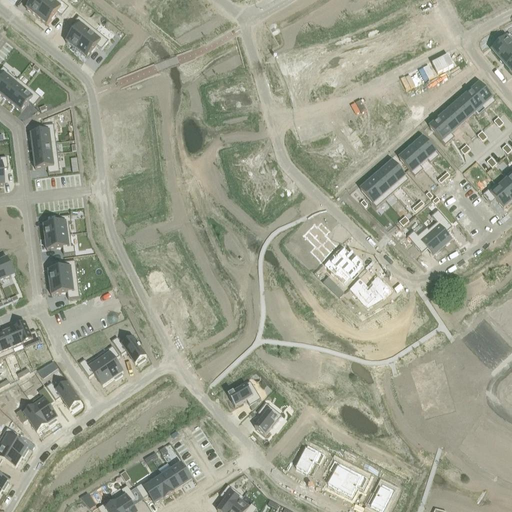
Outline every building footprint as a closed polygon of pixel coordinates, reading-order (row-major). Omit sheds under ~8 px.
[(34,0),(26,10),(37,18),(51,0),(34,0)] [(58,0),(51,0),(37,18),(47,27),(57,14),(62,18),(69,9),(58,0)] [(207,13),(206,11),(199,5),(198,5),(198,6),(193,2),(194,1),(192,0),(177,0),(179,1),(173,8),(187,19),(191,27),(199,22),(197,18),(207,13)] [(473,0),(468,0),(465,2),(474,18),(481,14),(473,0)] [(483,0),(473,0),(481,14),(488,10),(483,0)] [(492,0),(483,0),(488,10),(496,6),(492,0)] [(465,2),(457,6),(466,22),(474,18),(465,2)] [(76,31),(66,44),(76,52),(94,30),(79,18),(72,27),(76,31)] [(421,25),(413,29),(422,45),(429,41),(421,25)] [(413,29),(406,33),(414,49),(422,45),(413,29)] [(94,30),(76,52),(87,60),(97,48),(102,52),(109,42),(94,30)] [(406,33),(398,37),(407,53),(414,49),(406,33)] [(506,38),(492,51),(499,60),(511,48),(511,37),(510,35),(506,38)] [(398,37),(391,41),(399,56),(407,53),(398,37)] [(391,41),(383,44),(392,60),(399,56),(391,41)] [(365,51),(356,56),(365,73),(375,68),(368,56),(374,53),(368,42),(362,45),(365,51)] [(383,44),(376,49),(384,64),(392,60),(383,44)] [(511,48),(499,60),(506,67),(511,62),(511,48)] [(356,56),(347,61),(356,78),(365,73),(356,56)] [(347,61),(338,65),(347,82),(356,78),(347,61)] [(338,65),(329,70),(338,87),(347,82),(338,65)] [(0,80),(1,81),(0,82),(0,96),(3,99),(18,80),(17,81),(8,74),(9,73),(4,68),(0,72),(0,80)] [(313,69),(301,72),(307,94),(316,92),(312,79),(315,78),(313,69)] [(301,72),(289,75),(292,85),(295,84),(299,96),(307,94),(301,72)] [(18,80),(3,99),(11,106),(27,87),(18,80)] [(243,84),(220,90),(225,109),(235,106),(234,100),(246,96),(243,84)] [(480,85),(471,93),(487,111),(496,103),(480,85)] [(27,87),(11,106),(21,114),(29,104),(34,108),(41,99),(27,87)] [(471,93),(463,100),(476,114),(476,115),(479,118),(487,111),(471,93)] [(463,100),(455,107),(468,121),(476,115),(476,114),(463,100)] [(455,107),(447,114),(460,128),(468,121),(455,107)] [(447,114),(439,121),(451,135),(452,135),(460,128),(447,114)] [(439,121),(430,129),(446,147),(445,147),(451,153),(460,145),(455,139),(451,135),(439,121)] [(346,122),(332,135),(339,143),(353,131),(346,122)] [(43,133),(31,135),(33,148),(57,145),(54,126),(42,127),(43,133)] [(353,131),(339,143),(345,151),(360,138),(353,131)] [(360,138),(345,151),(352,158),(367,146),(360,138)] [(424,139),(415,146),(428,161),(431,165),(440,157),(424,139)] [(57,145),(33,148),(34,158),(58,155),(57,145)] [(122,152),(118,153),(118,157),(118,160),(117,160),(118,161),(119,161),(121,177),(137,175),(135,161),(145,160),(144,149),(137,150),(137,145),(122,147),(122,152)] [(367,146),(352,158),(359,167),(374,154),(367,146)] [(415,146),(408,153),(420,168),(421,167),(428,161),(415,146)] [(261,150),(238,156),(243,175),(253,172),(252,166),(264,162),(261,150)] [(408,153),(399,160),(415,178),(424,171),(421,167),(420,168),(408,153)] [(58,155),(34,158),(35,171),(48,169),(48,175),(60,174),(58,155)] [(315,155),(312,158),(316,163),(320,159),(315,155)] [(320,159),(316,163),(321,168),(325,164),(320,159)] [(393,163),(385,170),(401,188),(409,181),(393,163)] [(472,168),(463,175),(468,181),(477,173),(482,169),(477,164),(472,168)] [(330,169),(326,173),(331,177),(335,174),(330,169)] [(385,170),(377,177),(393,195),(401,188),(385,170)] [(511,172),(511,171),(503,179),(506,182),(507,182),(511,187),(511,172)] [(335,174),(331,177),(336,182),(339,178),(335,174)] [(377,177),(370,184),(386,202),(393,195),(377,177)] [(262,186),(254,193),(268,207),(285,190),(275,181),(266,190),(262,186)] [(500,188),(499,189),(511,203),(511,202),(511,187),(507,182),(506,182),(500,188)] [(139,195),(121,198),(122,199),(124,209),(123,210),(123,211),(130,210),(131,216),(140,215),(139,209),(152,207),(152,206),(151,206),(150,195),(151,195),(150,194),(148,194),(146,183),(137,184),(139,195)] [(370,184),(361,191),(377,210),(386,202),(370,184)] [(496,184),(483,196),(491,205),(496,201),(504,210),(511,203),(499,189),(500,188),(496,184)] [(427,230),(443,248),(452,240),(447,234),(453,229),(438,212),(432,218),(437,224),(435,227),(429,231),(427,230)] [(60,225),(44,227),(45,239),(71,236),(69,224),(71,224),(71,217),(59,218),(60,225)] [(306,239),(301,244),(310,253),(320,263),(321,264),(337,247),(336,246),(326,236),(330,233),(331,232),(321,222),(320,223),(321,224),(317,227),(315,226),(316,225),(315,224),(314,225),(314,226),(304,236),(303,237),(304,238),(304,237),(306,239)] [(412,244),(407,250),(416,260),(421,255),(422,255),(428,250),(433,257),(443,248),(427,230),(418,237),(414,233),(408,239),(412,244)] [(71,236),(45,239),(47,252),(63,249),(64,256),(75,254),(74,247),(72,247),(71,236)] [(344,247),(324,267),(344,287),(360,271),(361,270),(364,266),(356,258),(357,257),(354,254),(353,253),(352,254),(344,247)] [(149,253),(141,257),(148,271),(154,268),(160,280),(178,271),(170,255),(165,258),(161,250),(150,256),(149,253)] [(4,261),(0,262),(0,282),(0,283),(12,278),(4,261)] [(64,270),(48,272),(50,284),(78,281),(75,262),(64,264),(64,270)] [(168,291),(161,294),(169,310),(178,305),(179,308),(197,299),(192,289),(186,278),(183,272),(162,283),(164,283),(168,291)] [(360,280),(349,291),(350,292),(358,300),(360,297),(368,305),(378,295),(383,300),(382,300),(383,301),(392,292),(391,291),(387,287),(386,286),(378,278),(368,288),(361,281),(360,280)] [(330,280),(325,285),(340,300),(345,295),(341,291),(343,289),(340,286),(338,288),(330,280)] [(78,281),(50,284),(52,297),(68,295),(68,301),(80,299),(78,281)] [(505,322),(500,326),(508,335),(511,331),(511,321),(508,325),(505,322)] [(26,324),(15,329),(15,330),(16,329),(23,346),(22,347),(24,351),(41,344),(36,332),(30,335),(28,330),(26,324)] [(15,330),(6,334),(13,351),(14,351),(22,347),(23,346),(16,329),(15,330)] [(6,334),(0,336),(0,347),(5,359),(15,355),(14,351),(13,351),(6,334)] [(118,339),(112,343),(122,357),(127,354),(135,366),(138,364),(139,366),(146,361),(145,360),(147,358),(131,335),(120,343),(118,339)] [(113,348),(98,359),(113,381),(115,380),(116,382),(123,377),(122,375),(124,374),(115,362),(120,358),(113,348)] [(85,361),(79,365),(89,380),(94,376),(103,388),(113,381),(98,359),(88,365),(85,361)] [(44,369),(39,372),(42,378),(48,375),(44,369)] [(52,385),(46,389),(56,403),(61,399),(70,412),(72,410),(73,412),(80,407),(79,405),(81,404),(65,381),(55,389),(52,385)] [(238,392),(228,398),(235,409),(247,402),(250,407),(261,401),(251,383),(237,391),(238,392)] [(42,398),(32,405),(48,427),(49,426),(50,428),(57,423),(56,421),(58,420),(49,408),(54,404),(45,390),(39,394),(42,398)] [(32,405),(17,415),(24,425),(29,422),(37,434),(48,427),(32,405)] [(263,419),(255,430),(265,438),(272,429),(272,430),(282,417),(266,405),(258,415),(263,419)] [(8,430),(0,442),(0,446),(22,459),(23,458),(24,459),(29,452),(27,451),(28,449),(15,442),(18,436),(8,430)] [(0,446),(0,466),(3,462),(16,470),(22,459),(0,446)] [(308,447),(296,471),(308,477),(315,464),(320,467),(325,457),(308,447)] [(334,475),(328,487),(339,493),(340,492),(351,470),(334,461),(329,472),(334,475)] [(180,464),(171,470),(182,488),(192,482),(180,464)] [(171,470),(162,476),(173,494),(174,493),(182,488),(171,470)] [(351,470),(340,492),(351,498),(357,487),(363,489),(368,479),(351,470)] [(153,481),(153,482),(164,500),(174,494),(174,493),(173,494),(162,476),(153,481)] [(0,491),(2,493),(3,492),(4,492),(9,485),(7,484),(8,482),(0,477),(0,491)] [(152,479),(136,489),(137,489),(140,494),(144,500),(149,497),(155,506),(164,500),(153,482),(153,481),(152,479)] [(377,497),(370,509),(375,511),(384,511),(395,492),(377,483),(372,494),(377,497)] [(226,501),(218,511),(217,511),(232,511),(240,502),(231,495),(234,492),(228,487),(221,497),(226,501)] [(114,500),(121,511),(135,511),(131,505),(137,501),(128,488),(122,492),(123,494),(114,500)] [(114,500),(98,510),(99,511),(121,511),(114,500)] [(240,502),(232,511),(255,511),(257,510),(252,506),(250,507),(241,500),(240,502)]
